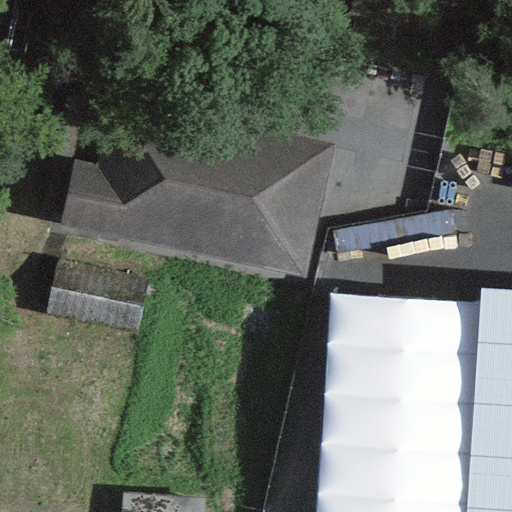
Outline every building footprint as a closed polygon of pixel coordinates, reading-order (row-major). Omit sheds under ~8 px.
[(444,0),(351,0),(341,52),(430,71),(444,0)] [(73,159),(59,232),(310,280),(336,147),(107,103),(96,163),(73,159)] [(351,247),(459,235),(456,210),(348,221),(351,247)] [(147,279),(53,260),(42,309),(137,329),(147,279)] [(511,511),(511,283),(485,282),(474,511),(511,511)] [(358,511),(403,301),(323,284),(274,511),(358,511)] [(204,511),(206,495),(122,490),(120,511),(204,511)]
